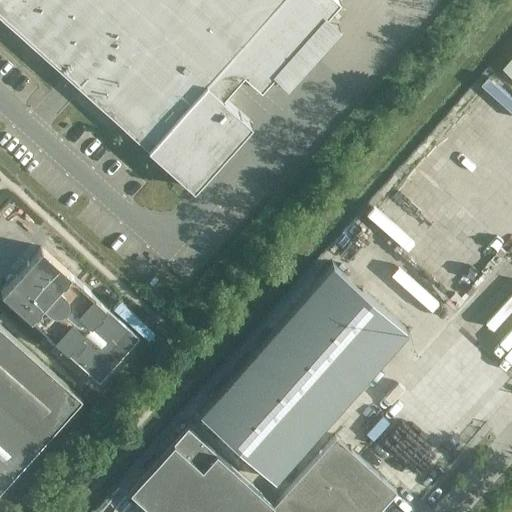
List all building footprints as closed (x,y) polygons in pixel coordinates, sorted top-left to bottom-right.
[(0,0),(0,15),(147,146),(192,188),(250,122),(222,96),(242,73),(260,88),(338,0),(0,0)] [(138,333),(40,246),(14,275),(11,272),(6,278),(6,284),(0,290),(98,378),(130,343),(135,347),(142,339),(137,335),(138,333)] [(406,329),(331,261),(253,349),(329,416),(406,329)] [(0,404),(41,441),(81,396),(0,324),(0,404)] [(329,416),(253,349),(198,411),(273,479),(329,416)] [(41,441),(0,404),(0,485),(1,486),(41,441)] [(187,424),(128,489),(153,511),(264,511),(273,502),(187,424)] [(373,511),(395,487),(334,433),(273,502),(264,511),(373,511)]
